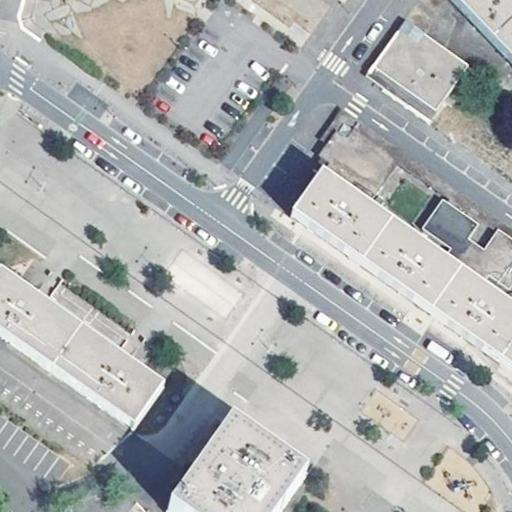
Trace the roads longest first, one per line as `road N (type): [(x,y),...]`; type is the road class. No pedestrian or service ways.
road 1 (residential): [(217,222),(451,386),(511,442)]
road 2 (residential): [(0,76),(15,78),(217,222)]
road 3 (residential): [(319,79),(511,217)]
road 4 (residential): [(217,222),(319,79)]
road 5 (unknown): [(208,379),(183,373),(77,301)]
